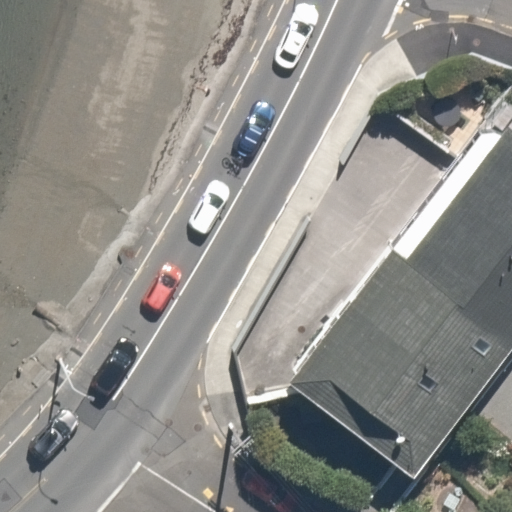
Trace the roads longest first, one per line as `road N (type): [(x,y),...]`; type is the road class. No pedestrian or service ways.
road 1 (secondary): [(334,0),(295,88),(105,427)]
road 2 (residential): [(105,427),(220,511)]
road 3 (secondary): [(105,427),(10,511)]
